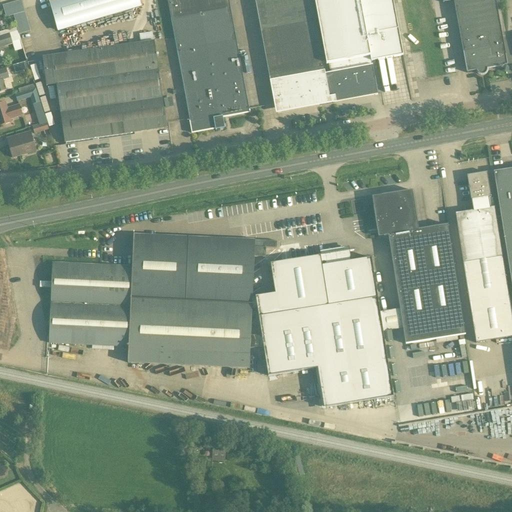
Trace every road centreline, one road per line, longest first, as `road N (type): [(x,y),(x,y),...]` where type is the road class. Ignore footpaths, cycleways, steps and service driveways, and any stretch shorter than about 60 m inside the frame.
road 1 (residential): [(511,99),(198,159),(0,180)]
road 2 (secondary): [(0,224),(451,135)]
